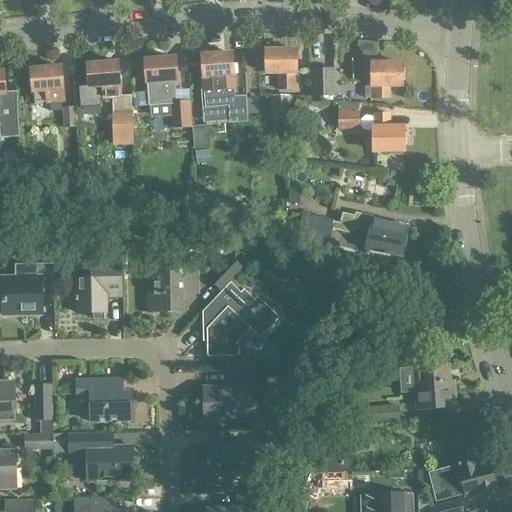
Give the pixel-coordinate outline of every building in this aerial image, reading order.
[(294,91),(294,73),(297,73),(297,51),(266,51),(266,73),(280,73),(280,91),(294,91)] [(232,54),(202,57),(204,78),(205,92),(204,92),(205,109),(229,108),(228,98),(235,98),(234,89),(235,89),(234,76),(232,54)] [(173,99),(177,99),(175,80),(177,80),(176,59),(145,61),(148,107),(171,105),(173,128),(191,126),(190,103),(173,104),(173,99)] [(118,63),(88,65),(91,100),(121,97),(118,63)] [(402,64),(372,63),(371,99),(388,99),(389,86),(402,86),(402,64)] [(62,68),(31,70),(33,91),(34,91),(35,105),(64,103),(64,101),(61,102),(60,90),(63,89),(62,68)] [(312,97),(319,97),(336,96),(334,70),(311,71),(312,97)] [(4,73),(0,73),(0,139),(0,140),(19,138),(17,115),(17,93),(6,94),(4,73)] [(289,116),(289,96),(273,96),(273,116),(289,116)] [(246,97),(235,98),(228,98),(229,108),(230,125),(248,124),(246,97)] [(75,108),(63,109),(64,129),(76,128),(75,108)] [(359,112),(338,112),(339,130),(359,129),(359,112)] [(113,113),(115,144),(133,143),(132,113),(113,113)] [(373,129),(373,152),(404,151),(403,128),(389,128),(389,114),(375,114),(376,129),(373,129)] [(208,127),(193,128),(195,148),(210,147),(208,127)] [(271,168),(286,168),(286,132),(272,132),(271,168)] [(112,190),(112,187),(112,176),(99,176),(99,184),(99,190),(112,190)] [(332,223),(333,222),(303,216),(299,238),(328,244),(331,231),(352,236),(353,230),(369,233),(365,249),(401,257),(408,228),(373,221),(374,218),(355,214),(355,217),(342,214),(340,224),(332,223)] [(51,232),(26,232),(26,246),(52,246),(51,232)] [(230,257),(208,280),(221,293),(244,270),(230,257)] [(107,314),(107,281),(123,281),(122,260),(92,261),(92,281),(78,281),(78,314),(94,314),(94,320),(106,320),(106,314),(107,314)] [(149,276),(149,313),(183,312),(183,295),(199,295),(199,266),(162,267),(162,261),(144,262),(144,276),(149,276)] [(53,265),(14,266),(15,278),(3,279),(4,316),(42,315),(42,290),(54,290),(53,265)] [(231,284),(211,305),(222,315),(207,330),(208,357),(240,357),(240,342),(256,326),(265,335),(280,319),(259,298),(256,301),(245,291),(242,294),(231,284)] [(416,409),(455,406),(454,391),(449,391),(448,366),(413,368),(416,409)] [(268,384),(300,383),(300,369),(268,370),(268,384)] [(114,381),(77,382),(78,399),(91,398),(91,421),(131,420),(131,394),(121,394),(121,381),(114,381)] [(14,383),(0,383),(0,423),(15,423),(14,383)] [(233,384),(233,389),(205,389),(206,421),(245,420),(257,420),(257,404),(256,383),(233,384)] [(52,420),(51,386),(35,386),(36,421),(52,420)] [(399,406),(365,408),(366,425),(400,422),(399,406)] [(263,431),(264,445),(294,445),(301,430),(263,431)] [(132,446),(113,447),(113,433),(104,433),(68,434),(68,451),(68,456),(88,455),(89,482),(133,481),(132,446)] [(54,449),(53,435),(26,436),(26,450),(54,449)] [(254,444),(208,445),(208,461),(206,461),(207,477),(254,475),(254,444)] [(15,447),(0,447),(0,489),(9,489),(16,489),(16,469),(15,447)] [(318,474),(353,472),(352,447),(317,448),(318,474)] [(456,460),(458,465),(429,473),(433,487),(436,501),(449,498),(465,494),(466,496),(497,488),(490,462),(477,466),(474,455),(456,460)] [(304,496),(317,501),(320,492),(348,491),(348,477),(311,477),(304,496)] [(251,511),(251,509),(263,509),(263,493),(237,493),(237,509),(207,509),(207,511),(251,511)] [(412,511),(412,495),(403,495),(377,495),(377,496),(361,497),(361,511),(412,511)] [(132,511),(133,511),(117,511),(117,500),(55,501),(55,511),(132,511)] [(462,511),(459,500),(430,507),(431,511),(462,511)] [(32,511),(32,502),(6,502),(6,511),(32,511)]
